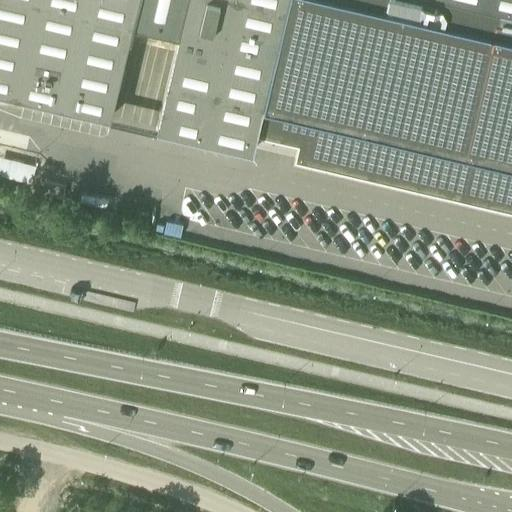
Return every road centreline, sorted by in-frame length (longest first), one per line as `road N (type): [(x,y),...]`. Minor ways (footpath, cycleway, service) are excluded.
road 1 (tertiary): [(511,376),(0,253)]
road 2 (primary): [(511,447),(0,346)]
road 3 (primary): [(0,392),(506,511)]
road 4 (unclassified): [(231,511),(0,445)]
